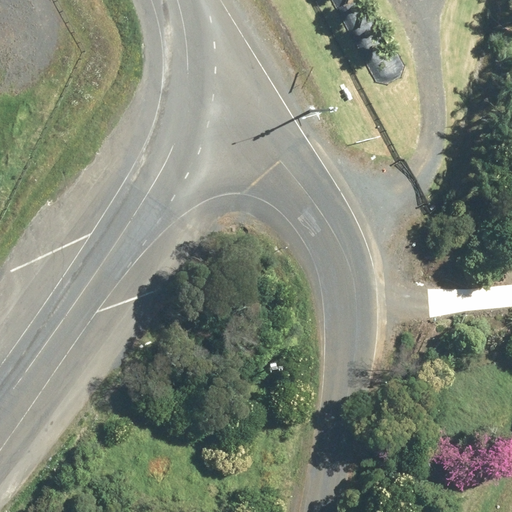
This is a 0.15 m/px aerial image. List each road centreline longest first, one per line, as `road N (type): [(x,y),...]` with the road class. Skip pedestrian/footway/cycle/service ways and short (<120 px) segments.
road 1 (tertiary): [(324,511),(354,336),(346,255),(278,161),(190,97)]
road 2 (secondary): [(0,401),(153,186),(190,97)]
